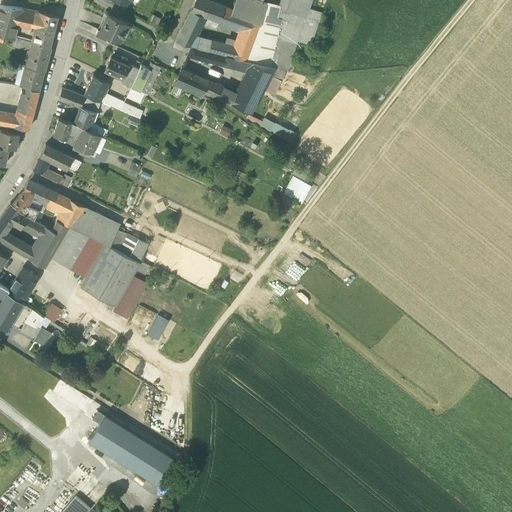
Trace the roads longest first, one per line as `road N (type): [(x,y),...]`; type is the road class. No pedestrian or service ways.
road 1 (track): [(472,0),(189,367)]
road 2 (residential): [(0,202),(29,158),(71,0)]
road 3 (track): [(189,367),(190,439),(169,511)]
road 4 (track): [(189,367),(177,370),(71,297)]
